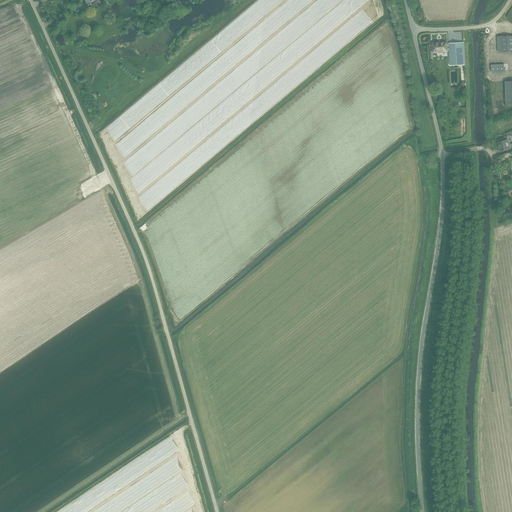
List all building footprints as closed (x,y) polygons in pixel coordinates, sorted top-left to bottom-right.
[(511,51),(511,36),(497,37),(497,42),(498,52),(511,51)] [(446,42),(432,43),(433,52),(438,51),(438,53),(442,53),(441,51),(447,51),(449,50),(449,43),(447,43),(447,44),(446,44),(446,42)] [(463,43),(449,43),(449,50),(449,54),(451,54),(452,61),(459,61),(459,65),(464,64),(463,43)] [(498,142),(497,142),(499,151),(504,150),(510,148),(507,140),(505,140),(504,138),(498,140),(498,142)] [(502,214),(505,215),(506,213),(511,215),(511,211),(511,208),(505,206),(502,214)]
